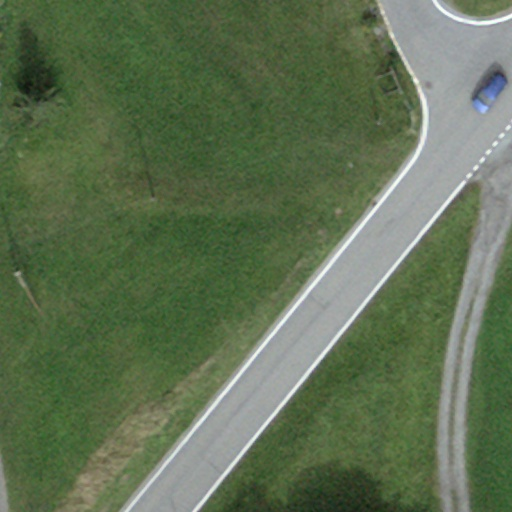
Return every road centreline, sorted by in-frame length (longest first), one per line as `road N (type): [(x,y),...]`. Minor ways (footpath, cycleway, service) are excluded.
road 1 (tertiary): [(495,90),(156,511)]
road 2 (track): [(460,511),(449,439),(459,338),(504,160),(495,90)]
